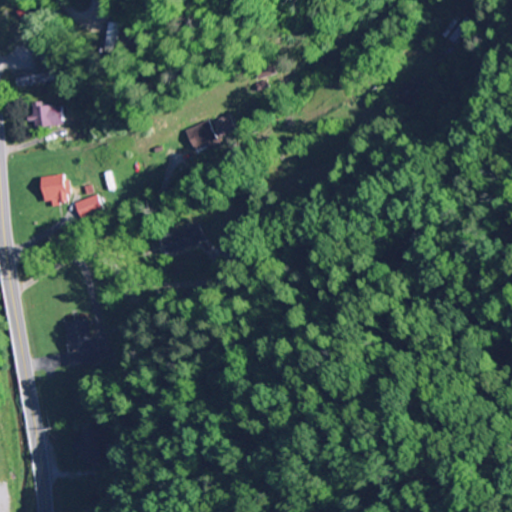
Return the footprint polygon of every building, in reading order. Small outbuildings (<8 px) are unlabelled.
[(50,61),(37,14),(26,17),(40,64),(50,61)] [(118,24),(110,24),(109,43),(117,44),(118,24)] [(56,83),(54,74),(18,79),(20,89),(56,83)] [(415,111),(422,98),(417,96),(425,81),(412,74),(397,101),(415,111)] [(34,106),(35,128),(63,128),(63,106),(34,106)] [(237,132),(229,114),(181,137),(189,154),(237,132)] [(42,181),(50,208),(73,202),(65,175),(42,181)] [(105,211),(98,197),(78,205),(84,220),(105,211)] [(67,324),(73,368),(100,365),(94,320),(67,324)] [(78,441),(78,465),(100,465),(100,431),(83,431),(83,441),(78,441)]
